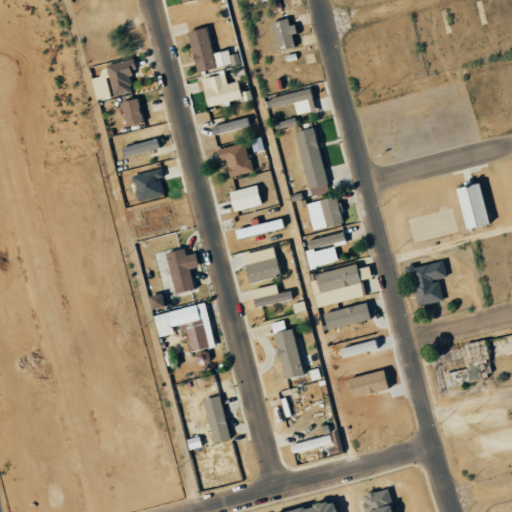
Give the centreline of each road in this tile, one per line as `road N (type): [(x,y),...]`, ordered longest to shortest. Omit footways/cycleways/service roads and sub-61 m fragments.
road 1 (residential): [(322,0),(458,511)]
road 2 (residential): [(154,0),(282,486)]
road 3 (residential): [(183,511),(435,447)]
road 4 (residential): [(370,184),(511,146)]
